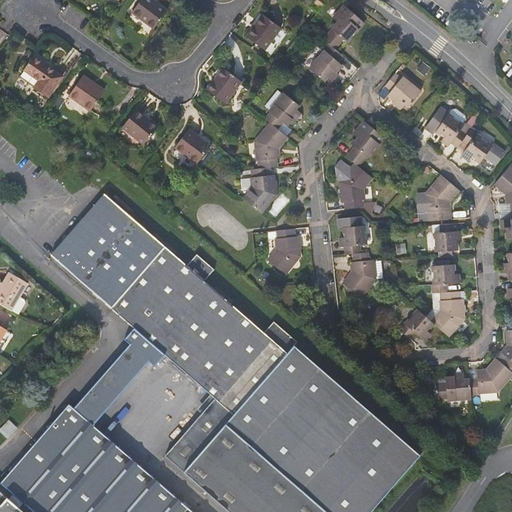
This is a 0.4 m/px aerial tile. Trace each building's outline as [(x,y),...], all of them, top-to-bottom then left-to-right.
[(152,0),(140,0),(131,12),(154,29),(168,12),(152,0)] [(320,9),(325,3),(320,0),(316,0),(313,4),(320,9)] [(332,19),(336,23),(338,24),(342,19),(340,17),(347,9),(344,6),(332,19)] [(333,32),(324,42),(327,45),(335,52),(344,41),(347,44),(364,25),(347,9),(340,17),(342,19),(338,24),(336,23),(331,29),(333,32)] [(259,16),(242,37),(261,51),(277,29),(259,16)] [(335,74),(340,68),(336,64),(342,58),(335,52),(327,45),(321,52),(323,53),(308,70),(322,83),(324,80),(331,86),(338,77),(335,74)] [(36,85),(49,95),(64,74),(35,53),(26,66),(21,73),(36,85)] [(345,72),(351,66),(342,58),(336,64),(340,68),(345,72)] [(511,61),(502,71),(511,79),(511,61)] [(424,62),(417,69),(432,80),(437,73),(424,62)] [(221,66),(203,89),(221,103),(239,80),(221,66)] [(85,71),(69,91),(90,107),(105,88),(91,79),(93,77),(85,71)] [(401,81),(397,76),(387,87),(393,92),(388,97),(394,102),(397,100),(409,110),(421,94),(403,78),(401,81)] [(393,92),(387,87),(380,96),(386,101),(388,97),(393,92)] [(271,115),(265,121),(269,124),(278,131),(283,125),(287,128),(293,122),(290,120),(300,108),(284,96),(281,99),(276,94),(264,109),(271,115)] [(138,106),(124,123),(146,140),(160,123),(138,106)] [(451,143),(458,147),(463,140),(472,128),(465,124),(464,125),(462,124),(448,114),(449,113),(440,107),(425,128),(434,134),(436,131),(444,137),(445,136),(452,141),(451,143)] [(448,114),(462,124),(465,119),(465,116),(456,109),(451,110),(449,113),(448,114)] [(471,120),(475,123),(483,112),(479,109),(471,120)] [(353,134),(356,137),(357,138),(362,132),(360,130),(366,123),(364,121),(353,134)] [(354,147),(346,157),(355,164),(359,167),(367,157),(368,158),(384,138),(366,123),(360,130),(362,132),(357,138),(356,137),(351,144),(354,147)] [(278,150),(288,139),(286,138),(278,131),(269,124),(254,143),(255,162),(262,162),(262,172),(269,171),(276,170),(277,160),(276,151),(278,150)] [(291,131),(287,128),(283,125),(278,131),(286,138),(291,131)] [(493,146),(477,134),(478,133),(472,128),(463,140),(469,145),(465,150),(473,156),(472,158),(480,163),(485,157),(496,165),(506,153),(494,144),(493,146)] [(184,129),(170,148),(193,166),(207,147),(184,129)] [(448,147),(451,143),(452,141),(445,136),(444,137),(440,142),(448,147)] [(473,156),(465,150),(469,145),(463,140),(458,147),(456,150),(462,155),(461,156),(469,162),(472,158),(473,156)] [(345,201),(345,209),(364,208),(363,203),(363,200),(364,199),(363,189),(372,178),(359,167),(355,164),(351,168),(342,160),(336,168),(337,180),(340,182),(340,183),(341,190),(343,190),(343,193),(341,194),(342,202),(345,201)] [(511,169),(509,167),(494,184),(506,194),(507,193),(508,204),(511,203),(511,211),(511,169)] [(281,179),(280,170),(276,170),(269,171),(270,180),(275,179),(281,179)] [(253,192),(244,204),(262,217),(276,199),(276,189),(274,189),(274,186),(275,186),(275,179),(270,180),(269,171),(262,172),(252,173),(253,192)] [(417,195),(419,222),(447,220),(447,212),(448,212),(447,202),(449,202),(459,190),(442,176),(426,194),(417,195)] [(8,179),(3,185),(22,202),(28,195),(8,179)] [(406,187),(410,191),(415,185),(411,182),(406,187)] [(506,229),(508,229),(507,219),(511,218),(511,214),(511,211),(511,203),(508,204),(507,193),(506,194),(506,204),(498,204),(498,212),(501,212),(501,220),(500,220),(500,230),(506,229)] [(301,511),(368,511),(375,504),(418,455),(355,401),(291,345),(294,341),(271,321),(261,332),(203,282),(213,271),(193,253),(183,264),(105,196),(50,259),(131,328),(121,340),(128,346),(121,354),(129,361),(139,370),(146,361),(153,367),(162,356),(213,399),(196,420),(207,429),(301,511)] [(373,202),(363,203),(364,208),(372,214),(375,205),(374,203),(373,203),(373,202)] [(382,207),(377,205),(374,211),(380,214),(382,207)] [(345,247),(346,255),(353,254),(361,253),(360,245),(367,244),(365,225),(362,226),(361,216),(338,219),(339,228),(343,227),(344,237),(346,237),(347,247),(345,247)] [(441,233),(434,233),(436,252),(441,252),(452,251),(457,251),(457,241),(455,241),(454,231),(456,231),(455,223),(441,224),(441,233)] [(441,224),(432,225),(433,233),(434,233),(441,233),(441,224)] [(462,231),(456,231),(454,231),(455,241),(457,241),(462,240),(462,231)] [(294,232),(276,233),(277,241),(276,241),(277,252),(267,263),(285,278),(300,259),(299,250),(297,251),(297,247),(299,247),(299,239),(295,240),(294,232)] [(339,247),(345,247),(347,247),(346,237),(344,237),(338,238),(339,247)] [(361,253),(353,254),(354,262),(353,262),(354,272),(352,273),(343,284),(360,298),(376,279),(375,279),(374,261),(373,260),(369,260),(368,253),(361,253)] [(382,261),(374,261),(375,279),(383,278),(382,261)] [(434,285),(432,285),(432,294),(441,293),(448,292),(447,284),(454,284),(453,274),(455,274),(454,265),(450,265),(436,266),(432,266),(434,285)] [(17,297),(25,284),(6,273),(0,283),(0,305),(9,311),(15,314),(22,303),(22,300),(17,297)] [(468,299),(468,291),(460,292),(460,299),(463,299),(468,299)] [(441,311),(432,322),(434,324),(449,337),(464,319),(463,311),(462,311),(461,307),(463,307),(463,299),(460,299),(460,292),(448,292),(441,293),(441,301),(440,301),(441,311)] [(426,317),(432,322),(441,311),(440,301),(441,301),(441,293),(432,294),(433,309),(426,317)] [(406,335),(410,339),(416,333),(420,337),(426,330),(428,331),(434,324),(432,322),(426,317),(418,309),(405,324),(404,323),(399,329),(400,330),(406,335)] [(0,342),(8,328),(0,323),(0,342)] [(402,339),(406,335),(400,330),(397,334),(402,339)] [(428,331),(426,330),(420,337),(425,342),(432,335),(428,331)] [(511,372),(511,330),(507,330),(508,345),(509,346),(503,354),(508,359),(503,365),(511,372)] [(416,333),(410,339),(415,343),(420,337),(416,333)] [(508,345),(501,353),(499,351),(494,357),(496,359),(503,365),(508,359),(503,354),(509,346),(508,345)] [(129,361),(121,354),(75,410),(68,404),(2,484),(0,481),(0,511),(196,511),(156,477),(94,425),(139,370),(129,361)] [(497,392),(498,392),(511,375),(511,372),(503,365),(496,359),(487,370),(487,372),(477,372),(477,380),(470,381),(471,395),(478,394),(478,393),(481,393),(497,392)] [(487,370),(477,371),(476,369),(469,369),(470,379),(470,381),(477,380),(477,372),(487,372),(487,370)] [(454,373),(455,377),(455,380),(465,380),(464,372),(454,373)] [(471,399),(471,395),(470,381),(470,379),(465,380),(455,380),(455,377),(445,378),(446,384),(438,384),(439,399),(447,398),(447,401),(471,399)] [(497,400),(497,392),(481,393),(481,401),(497,400)] [(0,429),(7,437),(17,427),(9,419),(0,429)] [(301,511),(207,429),(196,420),(165,457),(229,511),(301,511)]
